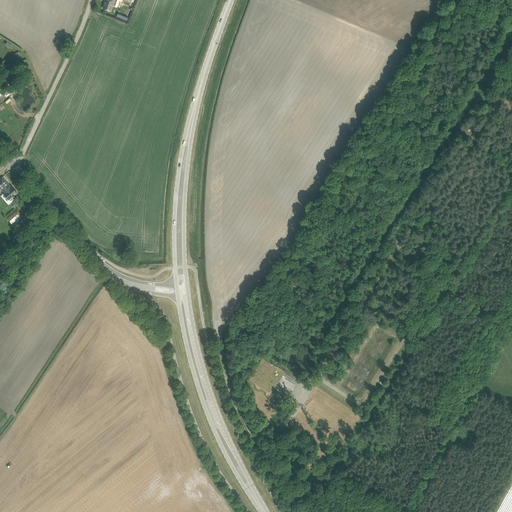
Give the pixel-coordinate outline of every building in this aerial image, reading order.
[(103,8),(111,11),(112,5),(113,6),(113,5),(112,5),(113,1),(114,2),(114,0),(104,0),(104,1),(105,1),(103,8)] [(120,5),(116,16),(121,18),(125,7),(120,5)] [(3,193),(7,197),(10,194),(12,197),(11,197),(12,197),(13,196),(14,196),(14,195),(17,192),(11,186),(2,176),(0,178),(0,187),(4,192),(3,193)] [(15,214),(8,219),(13,225),(20,219),(23,217),(21,215),(20,216),(19,214),(19,213),(18,211),(15,214)] [(262,359),(249,380),(271,394),(284,373),(262,359)]
